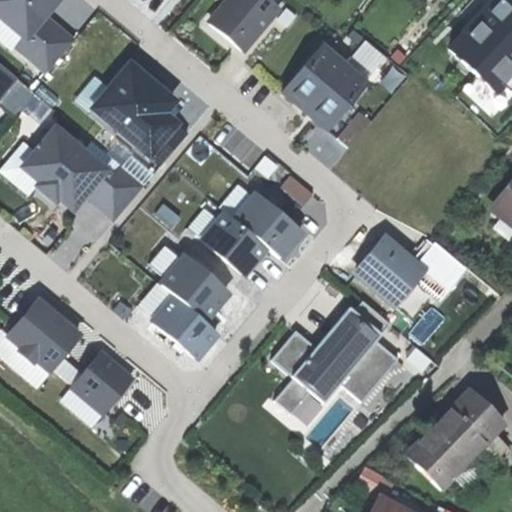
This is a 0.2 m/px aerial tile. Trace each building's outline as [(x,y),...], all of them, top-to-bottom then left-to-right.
[(0,0),(0,16),(29,40),(61,0),(0,0)] [(279,0),(218,0),(206,15),(247,50),(285,5),(279,0)] [(511,72),(511,0),(482,0),(441,48),(494,94),(511,72)] [(75,39),(48,18),(19,53),(46,75),(75,39)] [(121,42),(81,88),(127,127),(166,81),(121,42)] [(321,45),(282,92),(328,129),(366,81),(321,45)] [(348,140),(367,117),(357,108),(338,131),(348,140)] [(110,169),(55,122),(15,169),(69,216),(110,169)] [(287,171),(277,184),(301,201),(310,188),(287,171)] [(191,234),(240,275),(265,246),(281,259),(304,232),(238,177),(191,234)] [(511,180),(486,214),(511,233),(511,180)] [(427,269),(385,233),(350,273),(393,309),(427,269)] [(171,298),(152,323),(199,359),(218,334),(171,298)] [(40,299),(6,336),(47,374),(82,338),(40,299)] [(348,307),(291,371),(323,399),(379,335),(348,307)] [(104,353),(71,390),(101,417),(134,379),(104,353)] [(270,397),(286,409),(302,389),(286,376),(270,397)] [(440,496),(505,429),(467,392),(402,459),(440,496)] [(405,511),(377,497),(368,511),(405,511)]
